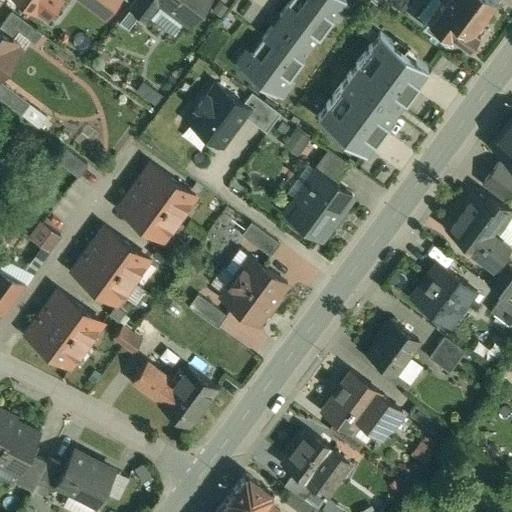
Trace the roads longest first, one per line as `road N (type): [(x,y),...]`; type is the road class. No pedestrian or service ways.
road 1 (tertiary): [(511,58),(201,476)]
road 2 (residential): [(0,369),(201,476)]
